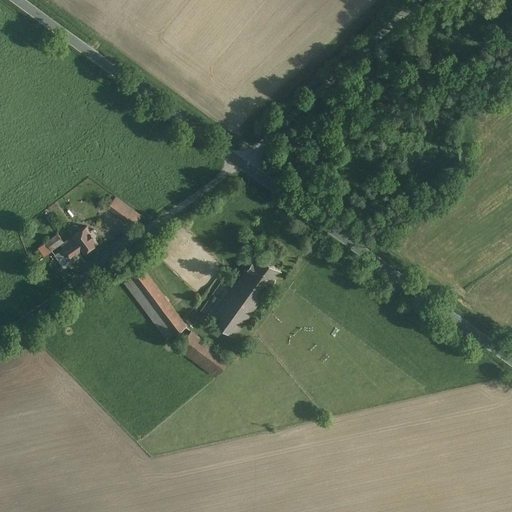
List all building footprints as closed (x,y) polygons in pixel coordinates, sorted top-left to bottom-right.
[(141,213),(116,195),(108,206),(133,224),(141,213)] [(64,242),(61,244),(64,248),(70,257),(76,253),(82,249),(84,252),(98,242),(86,226),(64,242)] [(57,233),(46,242),(51,250),(60,244),(61,244),(64,242),(63,241),(63,242),(57,233)] [(70,257),(64,248),(55,255),(64,268),(67,266),(79,258),(76,253),(70,257)] [(280,270),(258,254),(243,275),(265,291),(280,270)] [(186,325),(142,268),(133,275),(177,332),(186,325)] [(221,271),(195,307),(200,311),(226,274),(221,271)] [(226,274),(200,311),(211,319),(237,283),(226,274)] [(177,332),(133,275),(124,282),(168,339),(177,332)] [(237,283),(211,319),(234,335),(265,291),(243,275),(237,283)] [(229,359),(191,331),(178,347),(216,376),(229,359)]
